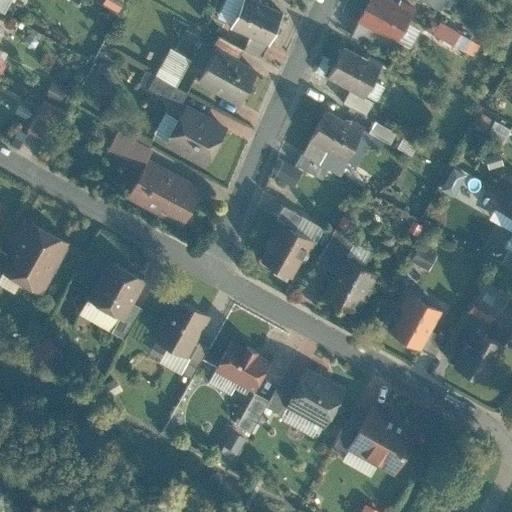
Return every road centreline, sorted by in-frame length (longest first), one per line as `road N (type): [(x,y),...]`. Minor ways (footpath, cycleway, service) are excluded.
road 1 (residential): [(211,270),(511,433)]
road 2 (residential): [(211,270),(326,0)]
road 3 (residential): [(0,152),(211,270)]
